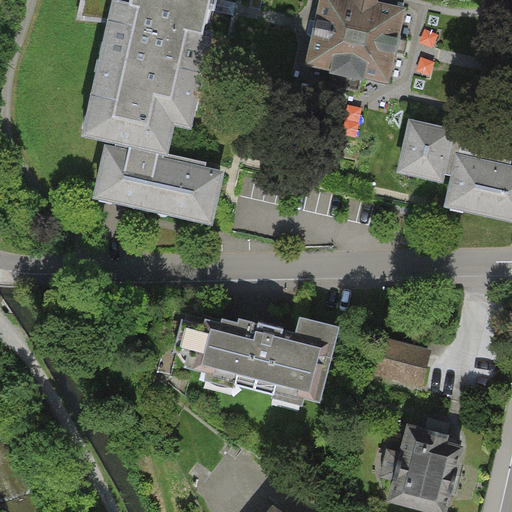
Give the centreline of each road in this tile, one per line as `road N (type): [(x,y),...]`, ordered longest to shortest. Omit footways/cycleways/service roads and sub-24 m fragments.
road 1 (residential): [(0,266),(214,272),(511,263)]
road 2 (track): [(0,319),(113,511)]
